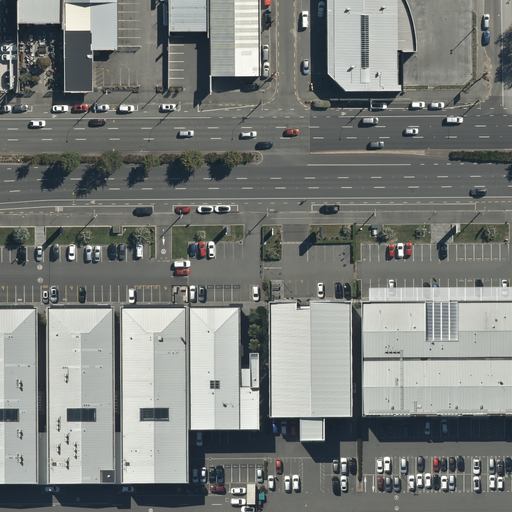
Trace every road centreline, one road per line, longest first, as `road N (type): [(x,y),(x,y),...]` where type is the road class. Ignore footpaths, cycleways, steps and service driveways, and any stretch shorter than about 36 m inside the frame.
road 1 (primary): [(286,185),(0,188)]
road 2 (primary): [(0,136),(286,134)]
road 3 (primary): [(511,183),(286,185)]
road 4 (primary): [(286,134),(503,130)]
road 5 (residential): [(284,0),(286,134)]
road 6 (unclassified): [(502,0),(503,130)]
